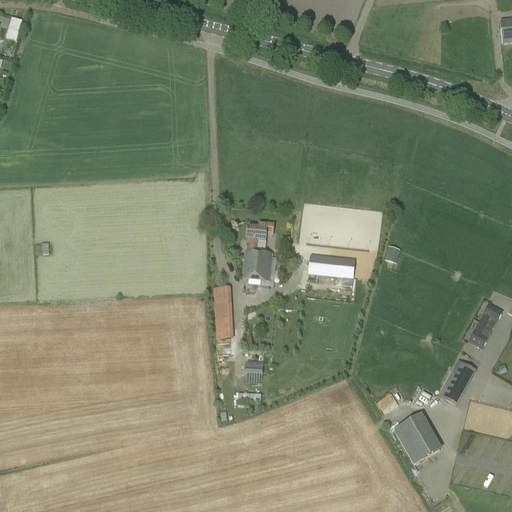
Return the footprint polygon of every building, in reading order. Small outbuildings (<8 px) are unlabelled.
[(511,0),(499,0),(501,14),(507,14),(507,13),(511,12),(511,0)] [(511,21),(500,23),(502,47),(511,46),(511,21)] [(16,43),(19,35),(8,32),(6,40),(16,43)] [(249,241),(248,252),(245,252),(242,281),(270,284),(273,255),(257,253),(258,242),(266,243),(266,236),(273,237),(274,227),(259,225),(258,230),(248,229),(247,241),(249,241)] [(396,266),(400,252),(388,249),(385,263),(396,266)] [(308,276),(353,281),(355,262),(310,257),(308,276)] [(214,289),(216,342),(233,341),(231,288),(214,289)] [(497,324),(502,314),(489,307),(469,342),(483,350),(487,342),(497,324)] [(229,353),(230,345),(218,345),(217,352),(229,353)] [(477,374),(460,364),(440,399),(457,409),(477,374)] [(262,379),(262,374),(268,375),(269,368),(263,368),(246,367),(246,378),(262,379)] [(238,395),(238,404),(261,404),(261,395),(238,395)] [(424,409),(432,405),(427,398),(420,402),(424,409)] [(421,418),(395,433),(416,468),(441,453),(421,418)]
